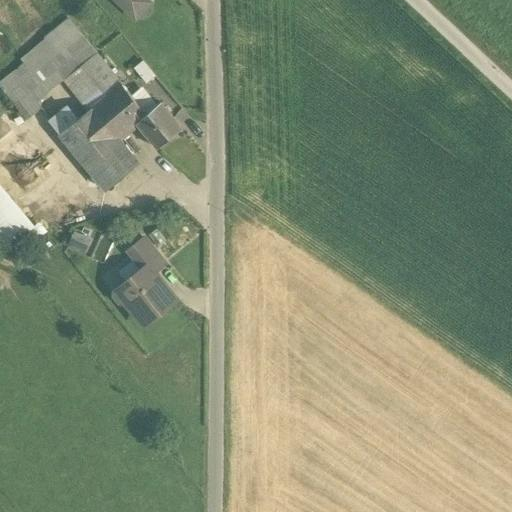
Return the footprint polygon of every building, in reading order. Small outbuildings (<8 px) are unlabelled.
[(116,0),(137,19),(152,2),(149,0),(116,0)] [(69,20),(45,39),(59,56),(83,37),(69,20)] [(121,84),(83,37),(59,56),(21,86),(35,103),(63,80),(88,111),(90,109),(121,84)] [(59,56),(45,39),(20,60),(23,64),(0,82),(0,87),(8,97),(21,86),(59,56)] [(146,115),(121,84),(90,109),(115,140),(135,124),(146,115)] [(35,103),(21,86),(8,97),(27,121),(40,110),(35,103)] [(181,128),(161,103),(146,115),(135,124),(156,149),(181,128)] [(115,140),(90,109),(88,111),(75,121),(59,134),(106,191),(136,165),(115,140)] [(64,111),(49,123),(59,134),(75,121),(69,114),(65,113),(64,111)] [(28,231),(0,197),(0,238),(8,248),(28,231)] [(164,265),(143,239),(128,251),(144,271),(149,267),(154,273),(164,265)] [(100,267),(107,253),(86,244),(80,258),(100,267)] [(154,273),(149,267),(144,271),(128,285),(123,284),(117,289),(116,296),(120,301),(126,302),(143,323),(174,298),(154,273)]
